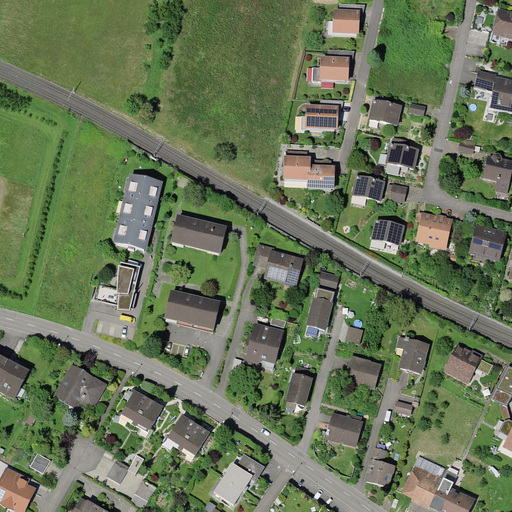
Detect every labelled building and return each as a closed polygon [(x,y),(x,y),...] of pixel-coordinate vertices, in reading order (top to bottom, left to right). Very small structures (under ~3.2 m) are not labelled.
[(332,34),(357,35),(358,8),(340,7),(340,16),(333,15),(332,34)] [(511,16),(498,14),(493,35),(511,39),(511,16)] [(424,38),(439,42),(443,25),(428,22),(424,38)] [(319,81),(347,82),(348,54),(329,53),(329,62),(320,62),(320,71),(312,70),(311,83),(319,84),(319,81)] [(475,89),(489,93),(493,78),(478,75),(475,89)] [(511,87),(510,85),(498,82),(492,109),(506,112),(509,111),(511,111),(511,87)] [(304,129),(336,131),(337,103),(322,102),(321,111),(305,110),(304,129)] [(368,122),(395,128),(399,110),(373,103),(368,122)] [(408,114),(422,117),(424,110),(410,107),(408,114)] [(386,165),(412,171),(416,153),(405,151),(407,144),(393,140),(391,147),(390,147),(387,157),(380,156),(378,166),(385,168),(386,165)] [(458,152),(472,155),(473,148),(459,145),(458,152)] [(308,170),(309,170),(309,163),(301,162),(302,154),(285,153),(285,161),(284,161),(283,180),(307,181),(308,181),(308,170)] [(494,158),(492,160),(492,162),(487,161),(483,179),(508,184),(511,166),(499,163),(499,161),(498,159),(496,158),(494,158)] [(308,170),(308,181),(307,181),(307,189),(332,190),(333,172),(309,170),(308,170)] [(143,181),(132,179),(127,202),(154,209),(159,185),(150,183),(150,180),(144,179),(143,181)] [(360,199),(378,203),(383,185),(355,179),(350,205),(359,207),(360,199)] [(392,187),(390,194),(404,197),(406,190),(392,187)] [(389,201),(403,204),(404,197),(390,194),(389,201)] [(154,209),(127,202),(122,223),(149,229),(154,209)] [(417,242),(444,248),(449,224),(423,218),(417,242)] [(219,254),(225,231),(176,220),(171,242),(183,245),(183,247),(207,253),(207,251),(219,254)] [(398,247),(401,234),(402,229),(393,227),(394,224),(387,222),(386,226),(375,223),(371,241),(398,247)] [(127,249),(127,252),(133,253),(133,251),(143,253),(149,229),(122,223),(116,247),(127,249)] [(470,254),(497,261),(503,238),(477,231),(470,254)] [(258,248),(254,266),(267,269),(264,279),(294,287),(301,263),(271,255),(272,252),(258,248)] [(119,270),(117,270),(115,298),(117,298),(116,313),(128,314),(139,270),(120,265),(119,270)] [(317,286),(334,291),(337,280),(320,275),(317,286)] [(323,332),(330,306),(328,305),(330,297),(315,293),(306,328),(323,332)] [(212,333),(218,307),(170,295),(164,321),(212,333)] [(285,323),(271,319),(269,326),(283,330),(285,323)] [(277,344),(279,335),(254,328),(252,338),(248,337),(244,355),(247,355),(244,364),(254,367),(262,362),(274,365),(279,344),(277,344)] [(404,352),(399,371),(419,376),(426,347),(408,342),(408,341),(404,340),(404,341),(399,340),(396,350),(404,352)] [(471,375),(479,361),(456,349),(446,370),(468,382),(469,380),(471,380),(472,377),(471,375)] [(0,394),(13,401),(27,374),(0,360),(0,388),(0,389),(0,388),(0,394)] [(237,376),(240,362),(234,360),(230,374),(237,376)] [(364,364),(350,360),(346,376),(345,375),(344,379),(346,380),(346,379),(358,382),(357,386),(373,390),(379,368),(364,364)] [(482,373),(487,375),(491,368),(486,365),(482,373)] [(511,370),(507,368),(490,401),(505,409),(511,398),(511,399),(511,370)] [(303,408),(310,382),(308,381),(310,373),(295,369),(286,404),(303,408)] [(90,409),(103,387),(72,370),(56,397),(69,405),(72,399),(90,409)] [(125,423),(133,427),(147,403),(133,395),(121,416),(127,420),(125,423)] [(161,411),(147,403),(133,427),(140,432),(142,428),(149,432),(161,411)] [(409,417),(411,408),(396,404),(394,413),(409,417)] [(360,420),(350,418),(348,423),(345,422),(345,421),(332,417),(328,433),(326,432),(325,436),(327,437),(328,436),(339,440),(338,443),(355,448),(360,426),(359,425),(360,420)] [(179,452),(194,428),(181,419),(167,440),(174,444),(172,447),(179,452)] [(511,425),(500,448),(511,454),(511,425)] [(208,436),(194,428),(179,452),(186,456),(188,453),(195,457),(208,436)] [(247,458),(250,453),(244,449),(241,454),(247,458)] [(365,484),(386,489),(391,468),(381,466),(384,453),(374,451),(365,484)] [(29,468),(42,476),(49,463),(36,455),(29,468)] [(114,465),(110,472),(123,479),(127,472),(134,476),(143,461),(135,457),(128,470),(116,463),(115,465),(114,465)] [(224,482),(242,493),(251,480),(254,482),(262,470),(245,459),(238,471),(233,468),(224,482)] [(418,460),(403,495),(430,508),(437,511),(467,511),(472,504),(448,493),(452,486),(439,480),(443,471),(418,460)] [(12,509),(17,511),(21,511),(31,493),(23,488),(24,485),(20,483),(21,480),(5,472),(2,479),(3,479),(0,485),(0,503),(2,504),(6,508),(12,509)] [(119,486),(123,479),(110,472),(106,479),(119,486)] [(142,482),(138,489),(151,497),(155,490),(142,482)] [(233,507),(242,493),(224,482),(215,496),(233,507)] [(147,503),(151,497),(138,489),(134,496),(147,503)] [(99,511),(79,501),(72,511),(99,511)]
